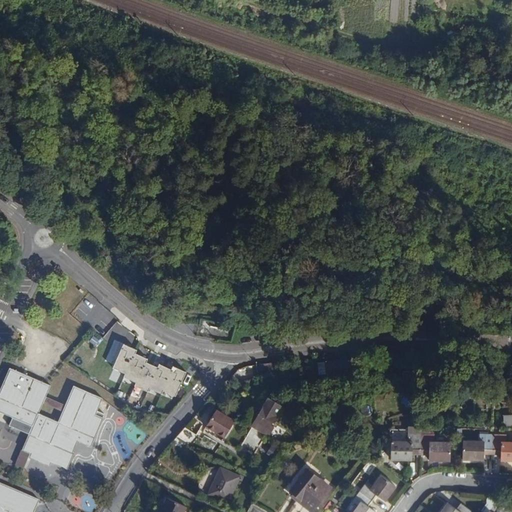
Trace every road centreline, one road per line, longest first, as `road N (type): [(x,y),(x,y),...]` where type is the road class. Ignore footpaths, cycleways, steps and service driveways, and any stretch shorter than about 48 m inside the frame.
road 1 (secondary): [(437,340),(362,332),(232,348),(199,343)]
road 2 (secondary): [(239,358),(437,340)]
road 3 (residential): [(116,511),(138,466),(206,391)]
